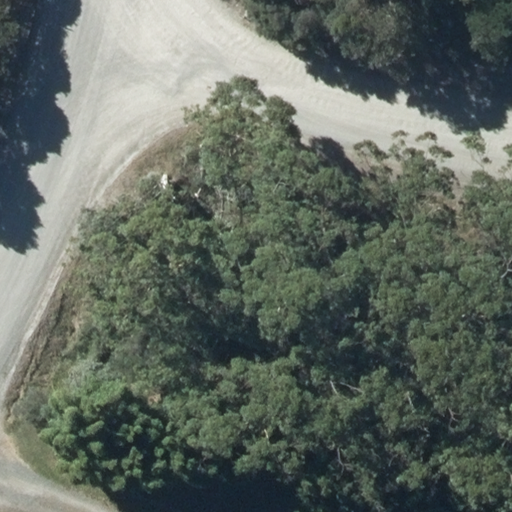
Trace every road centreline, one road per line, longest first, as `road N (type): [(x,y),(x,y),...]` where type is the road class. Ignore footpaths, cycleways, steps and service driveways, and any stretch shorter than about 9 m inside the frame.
road 1 (unclassified): [(511,85),(195,0)]
road 2 (unclassified): [(0,159),(77,0)]
